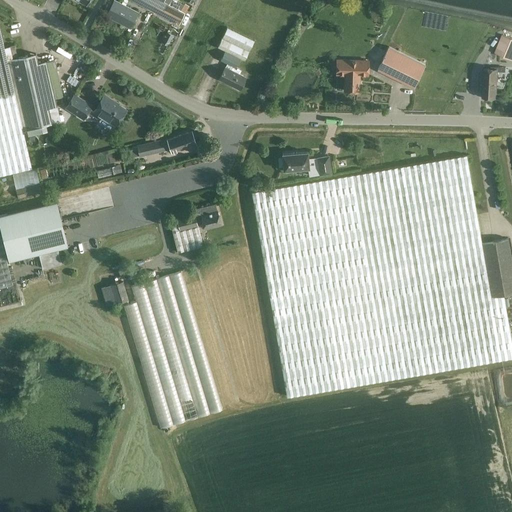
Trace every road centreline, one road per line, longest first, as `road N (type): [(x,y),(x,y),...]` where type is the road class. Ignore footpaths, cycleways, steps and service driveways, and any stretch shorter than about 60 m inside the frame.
road 1 (tertiary): [(511,124),(206,112),(11,0)]
road 2 (unknown): [(233,117),(225,147),(206,170),(70,229)]
